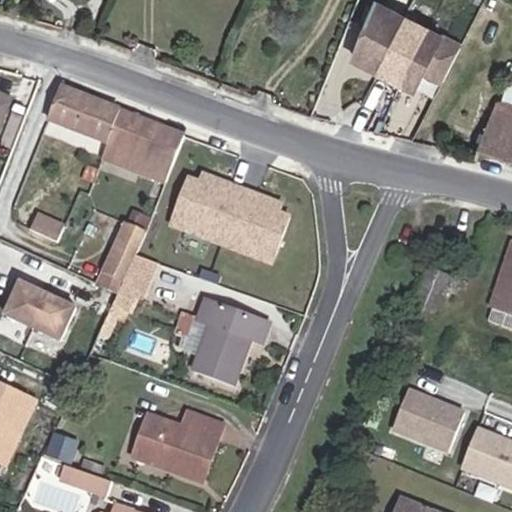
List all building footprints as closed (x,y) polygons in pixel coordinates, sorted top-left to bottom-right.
[(464,43),(381,2),(352,59),(376,71),(380,63),(389,67),(385,75),(413,89),(423,70),(445,81),(464,43)] [(107,144),(119,112),(58,88),(45,120),(107,144)] [(0,117),(9,100),(0,95),(0,117)] [(479,155),(511,163),(511,107),(499,104),(479,155)] [(185,138),(119,112),(107,144),(100,159),(165,185),(172,169),(185,138)] [(235,158),(185,138),(172,169),(225,189),(281,206),(290,176),(235,158)] [(90,184),(96,170),(84,165),(79,179),(90,184)] [(145,234),(151,219),(130,210),(124,225),(145,234)] [(59,239),(66,221),(39,211),(32,229),(59,239)] [(145,234),(124,225),(96,285),(117,295),(135,256),(145,234)] [(153,260),(162,239),(149,233),(140,254),(153,260)] [(511,249),(492,309),(494,310),(490,322),(511,328),(511,249)] [(422,341),(450,276),(429,268),(403,333),(422,341)] [(76,309),(20,283),(5,316),(61,342),(76,309)] [(233,388),(251,340),(264,344),(271,325),(205,301),(198,320),(211,325),(194,372),(233,388)] [(0,461),(3,463),(34,399),(0,382),(0,461)] [(86,397),(114,408),(119,394),(92,382),(86,397)] [(447,452),(465,408),(409,385),(391,429),(447,452)] [(201,482),(222,427),(188,415),(182,429),(149,418),(137,453),(169,464),(167,469),(201,482)] [(460,468),(511,489),(511,436),(479,423),(460,468)] [(47,454),(55,435),(52,434),(42,456),(64,464),(66,460),(47,454)] [(66,460),(74,442),(55,435),(47,454),(66,460)] [(169,464),(137,453),(135,458),(167,469),(169,464)] [(114,484),(67,467),(62,481),(109,498),(114,484)] [(423,506),(401,498),(394,511),(438,511),(430,509),(429,511),(428,511),(421,510),(423,506)]
